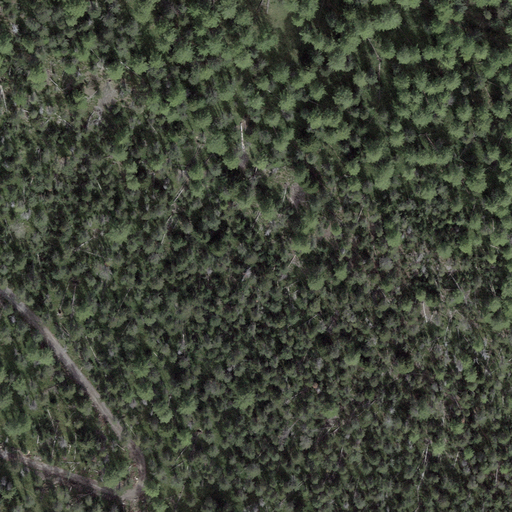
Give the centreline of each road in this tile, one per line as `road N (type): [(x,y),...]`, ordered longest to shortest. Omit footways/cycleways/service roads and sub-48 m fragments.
road 1 (track): [(0,286),(129,438),(144,465),(142,490)]
road 2 (track): [(0,454),(121,495),(142,490)]
